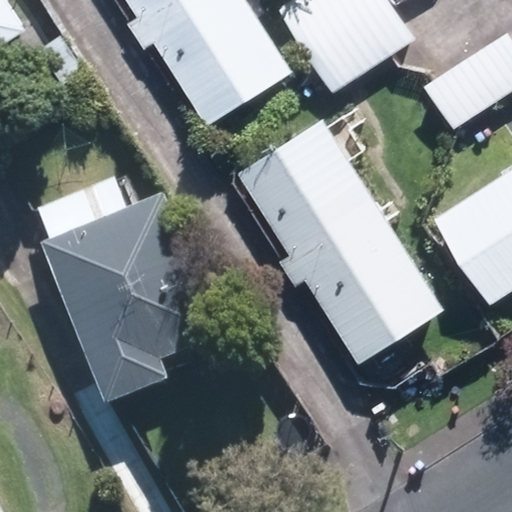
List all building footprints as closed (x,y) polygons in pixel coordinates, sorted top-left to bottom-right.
[(0,0),(0,45),(35,24),(20,0),(0,0)] [(305,65),(263,0),(142,0),(145,3),(131,12),(152,45),(167,36),(220,120),(305,65)] [(423,32),(403,0),(295,0),(291,3),(342,82),(423,32)] [(511,90),(511,32),(436,81),(462,123),(511,90)] [(73,52),(61,33),(41,46),(53,65),(73,52)] [(454,303),(335,118),(251,171),(302,249),(288,257),(305,282),(317,275),(370,357),(454,303)] [(511,171),(446,213),(501,298),(511,291),(511,171)] [(128,214),(114,177),(36,208),(51,244),(44,247),(109,405),(170,381),(162,363),(223,337),(181,233),(167,199),(161,202),(128,214)]
